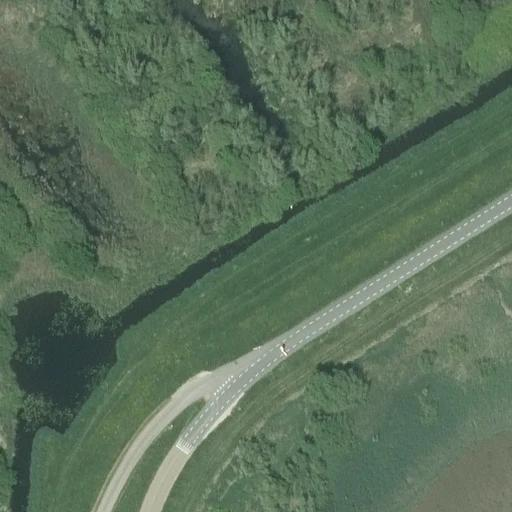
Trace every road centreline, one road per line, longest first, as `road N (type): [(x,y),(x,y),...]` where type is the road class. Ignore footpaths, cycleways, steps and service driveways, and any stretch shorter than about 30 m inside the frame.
road 1 (track): [(179,511),(221,440),(249,411),(511,242)]
road 2 (tertiary): [(237,385),(511,199)]
road 3 (unclassified): [(104,511),(164,418),(207,383),(237,385)]
road 4 (tertiary): [(149,511),(185,444),(237,385)]
